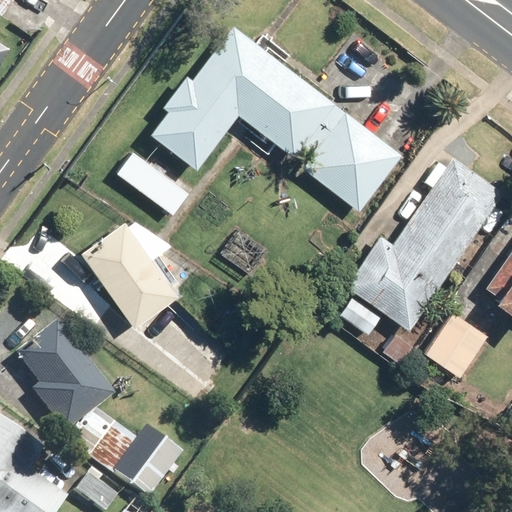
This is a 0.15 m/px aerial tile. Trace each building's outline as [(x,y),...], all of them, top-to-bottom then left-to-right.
[(11,0),(0,0),(0,10),(3,13),(11,0)] [(224,24),(146,131),(197,167),(236,114),(296,158),(335,104),(224,24)] [(0,46),(0,66),(10,52),(0,46)] [(345,118),(313,165),(365,201),(397,153),(345,118)] [(134,147),(116,172),(171,211),(189,186),(134,147)] [(347,280),(408,323),(501,193),(448,155),(389,238),(381,232),(347,280)] [(127,220),(81,251),(133,328),(179,297),(127,220)] [(266,252),(235,229),(219,251),(250,274),(266,252)] [(511,248),(485,285),(511,305),(511,248)] [(459,377),(486,335),(446,309),(419,351),(459,377)] [(67,429),(113,395),(60,323),(14,356),(67,429)] [(0,417),(0,511),(58,511),(68,497),(27,472),(44,444),(0,417)] [(144,427),(111,470),(149,498),(181,455),(144,427)] [(104,511),(116,496),(85,473),(73,490),(103,511),(104,511)]
